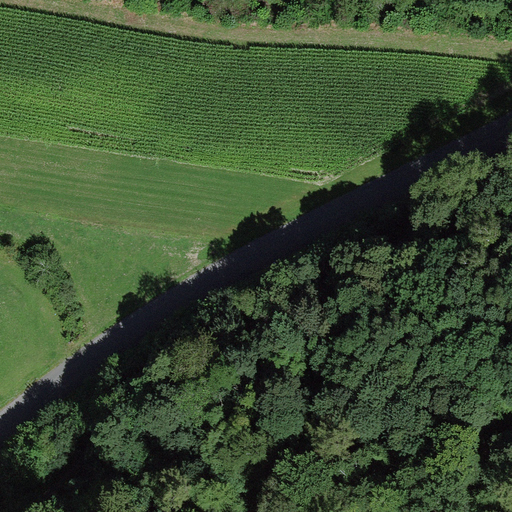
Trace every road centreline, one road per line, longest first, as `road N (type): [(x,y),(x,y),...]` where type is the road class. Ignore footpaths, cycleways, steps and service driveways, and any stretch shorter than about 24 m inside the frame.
road 1 (residential): [(0,428),(48,385),(192,289),(511,124)]
road 2 (track): [(67,449),(248,449),(511,472)]
